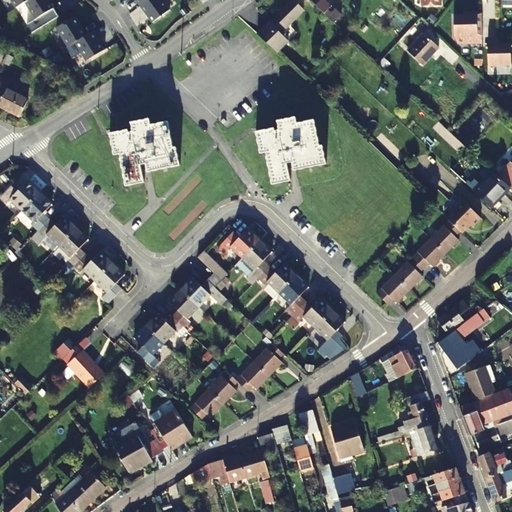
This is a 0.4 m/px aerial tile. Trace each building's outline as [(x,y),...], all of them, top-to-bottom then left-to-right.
[(10,0),(16,8),(25,3),(29,0),(10,0)] [(29,0),(25,3),(35,19),(54,8),(48,0),(29,0)] [(148,0),(140,6),(152,23),(170,10),(162,0),(148,0)] [(293,0),(290,0),(281,9),(270,20),(257,33),(277,52),(289,40),(281,32),(293,20),(304,10),(293,0)] [(310,0),(323,12),(330,5),(325,0),(310,0)] [(477,35),(477,12),(468,12),(469,15),(454,16),(454,36),(458,43),(482,43),(482,35),(477,35)] [(56,28),(68,47),(74,43),(86,35),(75,16),(56,28)] [(68,47),(66,48),(73,58),(81,53),(86,61),(105,50),(93,31),(86,35),(74,43),(68,47)] [(405,50),(420,64),(437,47),(422,32),(405,50)] [(496,42),(488,42),(488,66),(511,65),(511,44),(496,45),(496,42)] [(13,82),(6,79),(0,89),(0,105),(22,117),(30,101),(10,89),(13,82)] [(292,168),(325,162),(321,144),(318,144),(313,118),(295,122),(294,116),(276,120),(278,129),(273,130),(272,127),(254,131),(259,152),(265,151),(266,154),(265,155),(271,183),(290,179),(286,165),(292,164),(292,168)] [(174,146),(172,146),(166,120),(149,124),(147,117),(129,122),(131,131),(126,132),(125,129),(107,133),(112,155),(118,154),(120,158),(118,159),(125,186),(143,182),(140,168),(145,167),(146,172),(179,165),(174,146)] [(451,170),(456,175),(475,156),(469,151),(451,170)] [(510,189),(511,191),(511,190),(511,159),(496,176),(510,189)] [(496,176),(493,173),(481,185),(475,180),(471,184),(469,182),(467,185),(491,208),(510,189),(496,176)] [(36,186),(30,180),(21,189),(15,183),(3,194),(10,200),(12,198),(25,209),(41,192),(36,187),(36,186)] [(41,230),(52,218),(45,212),(54,203),(48,197),(47,198),(41,192),(25,209),(37,221),(34,224),(41,230)] [(455,203),(457,205),(449,214),(451,216),(463,227),(465,229),(472,220),(475,223),(484,213),(463,194),(455,203)] [(72,220),(66,214),(57,223),(52,218),(41,230),(45,235),(48,232),(61,244),(77,227),(71,221),(72,220)] [(446,222),(433,235),(446,249),(454,241),(455,243),(461,237),(458,233),(463,227),(451,216),(446,222)] [(76,264),(88,252),(82,247),(90,237),(84,232),(83,232),(77,227),(61,244),(73,256),(70,259),(76,264)] [(253,234),(247,228),(238,237),(231,231),(220,243),(227,249),(229,247),(241,258),(258,241),(252,235),(253,234)] [(440,256),(446,249),(433,235),(420,249),(415,255),(426,266),(432,260),(435,263),(441,257),(440,256)] [(257,278),(268,266),(262,260),(271,251),(264,245),(263,246),(258,241),(241,258),(253,269),(247,276),(252,282),(257,278)] [(109,255),(103,250),(94,258),(88,252),(76,264),(83,271),(85,268),(98,280),(115,262),(108,257),(109,255)] [(203,251),(197,258),(212,273),(219,266),(203,251)] [(421,271),(426,266),(415,255),(410,260),(397,273),(410,287),(417,279),(419,281),(425,274),(421,271)] [(241,258),(235,265),(247,276),(253,269),(241,258)] [(125,288),(119,282),(127,273),(121,267),(120,268),(115,262),(98,280),(110,291),(104,297),(111,303),(125,288)] [(265,281),(270,286),(265,291),(272,298),(277,292),(294,275),(288,270),(289,268),(283,263),(274,271),(268,266),(257,278),(263,283),(265,281)] [(226,273),(219,266),(212,273),(213,273),(220,280),(224,276),(226,273)] [(220,280),(213,273),(206,280),(213,287),(220,280)] [(403,294),(410,287),(397,273),(384,287),(379,292),(390,303),(395,298),(399,302),(405,296),(403,294)] [(277,292),(290,304),(287,306),(293,312),(305,301),(299,295),(307,286),(301,280),(299,280),(294,275),(277,292)] [(224,276),(220,280),(213,287),(218,292),(229,281),(224,276)] [(180,291),(197,308),(209,295),(216,302),(222,296),(218,292),(213,287),(206,280),(200,286),(191,278),(185,284),(186,285),(180,291)] [(265,291),(270,286),(265,281),(263,283),(260,286),(265,291)] [(183,328),(188,323),(186,320),(197,308),(180,291),(175,297),(173,296),(168,302),(176,311),(171,316),(183,328)] [(486,297),(492,302),(496,299),(491,295),(490,294),(486,297)] [(303,316),(314,327),(324,317),(331,310),(326,305),(326,303),(320,298),(311,307),(305,301),(293,312),(286,320),(293,328),(299,322),(298,321),(303,316)] [(478,313),(476,314),(478,316),(483,312),(485,315),(499,304),(496,299),(492,302),(481,310),(478,313)] [(447,333),(465,320),(461,315),(469,308),(463,301),(437,320),(447,333)] [(314,327),(327,339),(320,346),(326,352),(342,335),(336,330),(344,321),(338,315),(337,315),(331,310),(324,317),(314,327)] [(171,316),(166,322),(157,314),(151,319),(152,320),(146,326),(163,343),(175,332),(180,337),(186,331),(183,328),(171,316)] [(464,323),(471,332),(483,323),(478,316),(476,314),(464,323)] [(140,331),(133,338),(142,347),(136,353),(148,365),(154,358),(151,356),(163,343),(146,326),(141,332),(140,331)] [(456,370),(482,351),(480,348),(478,349),(472,341),(470,343),(458,329),(438,345),(456,370)] [(62,359),(76,346),(69,338),(55,352),(62,359)] [(264,349),(251,362),(266,376),(273,369),(274,370),(280,364),(276,360),(282,354),(270,343),(264,349)] [(76,346),(62,359),(87,385),(102,371),(86,354),(87,353),(78,344),(76,346)] [(384,381),(385,384),(414,370),(406,352),(398,349),(383,358),(392,377),(384,381)] [(259,383),(266,376),(251,362),(239,375),(234,380),(236,383),(245,392),(250,386),(254,390),(260,385),(259,383)] [(491,363),(467,373),(477,400),(496,393),(492,382),(497,380),(491,363)] [(61,373),(66,378),(73,373),(68,367),(61,373)] [(231,388),(236,383),(234,380),(224,371),(219,376),(206,390),(221,403),(228,396),(229,397),(235,391),(231,388)] [(354,399),(362,395),(355,375),(348,379),(354,399)] [(22,377),(15,383),(24,393),(31,387),(22,377)] [(500,417),(511,412),(511,387),(511,388),(477,400),(473,402),(459,407),(470,436),(474,434),(499,425),(502,423),(500,417)] [(213,411),(221,403),(206,390),(194,403),(189,408),(200,419),(205,414),(209,418),(214,412),(213,411)] [(403,426),(399,427),(400,430),(401,435),(416,431),(427,427),(416,395),(404,399),(406,407),(409,406),(412,418),(402,422),(403,426)] [(155,439),(161,451),(181,439),(184,443),(191,438),(174,411),(154,423),(161,435),(155,439)] [(296,416),(302,437),(316,433),(310,411),(296,416)] [(362,454),(352,423),(329,430),(337,461),(362,454)] [(502,423),(499,425),(504,436),(508,434),(504,423),(502,423)] [(499,441),(498,438),(504,436),(499,425),(474,434),(481,450),(504,442),(503,439),(499,441)] [(289,441),(284,426),(268,431),(269,434),(273,446),(289,441)] [(427,427),(416,431),(418,437),(422,448),(424,454),(436,450),(427,427)] [(378,443),(386,440),(384,435),(383,430),(375,433),(378,443)] [(399,436),(401,435),(400,430),(384,435),(386,440),(399,436)] [(399,436),(401,442),(413,438),(418,437),(416,431),(401,435),(399,436)] [(155,439),(154,438),(143,445),(136,433),(114,446),(128,471),(162,451),(161,451),(155,439)] [(273,446),(269,434),(255,439),(259,452),(260,456),(275,452),(273,446)] [(422,448),(418,437),(413,438),(417,449),(422,448)] [(308,443),(294,446),(299,472),(313,470),(308,443)] [(221,462),(228,484),(258,474),(260,480),(267,478),(260,456),(259,452),(232,461),(231,458),(221,462)] [(433,457),(439,473),(455,468),(448,452),(433,457)] [(499,474),(496,468),(490,452),(478,456),(487,478),(499,474)] [(206,466),(211,482),(218,480),(220,487),(228,484),(221,462),(206,466)] [(206,466),(188,476),(190,484),(199,481),(200,485),(211,482),(206,466)] [(432,476),(435,484),(458,476),(455,468),(439,473),(432,476)] [(503,472),(499,474),(487,478),(496,501),(507,497),(505,492),(511,489),(511,469),(510,470),(505,471),(503,472)] [(50,496),(59,511),(78,511),(104,489),(89,473),(79,481),(75,477),(59,491),(58,489),(50,496)] [(336,497),(359,490),(354,474),(331,481),(332,484),(336,497)] [(461,484),(458,476),(435,484),(439,492),(461,484)] [(271,480),(261,480),(263,503),(273,502),(271,480)] [(335,511),(340,511),(336,497),(332,484),(327,485),(335,511)] [(465,493),(461,484),(439,492),(442,501),(453,497),(465,493)] [(398,487),(402,500),(407,499),(403,485),(398,487)] [(39,497),(30,486),(25,490),(3,509),(2,511),(3,511),(19,511),(30,502),(32,504),(39,497)] [(383,492),(387,505),(402,500),(398,487),(383,492)] [(453,497),(457,507),(469,503),(465,493),(453,497)] [(341,511),(353,511),(351,502),(339,506),(341,511)] [(472,511),(469,503),(457,507),(448,509),(447,507),(442,509),(442,511),(472,511)]
